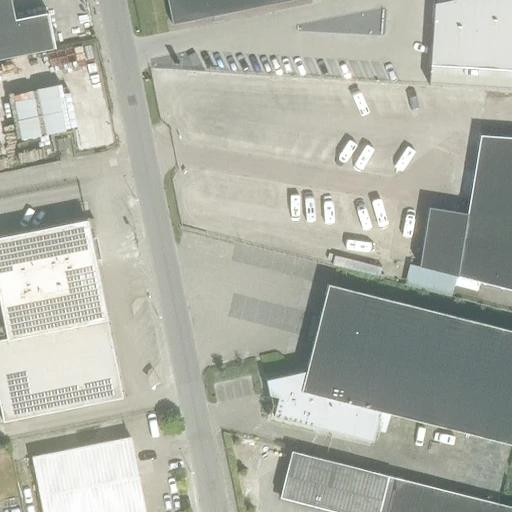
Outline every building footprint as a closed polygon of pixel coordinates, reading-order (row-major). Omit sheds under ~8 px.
[(50,33),(48,25),(46,13),(14,19),(10,0),(0,0),(0,59),(53,49),(51,37),(50,33)] [(166,0),(172,25),(295,0),(166,0)] [(511,0),(448,0),(434,3),(433,3),(429,66),(511,70),(511,0)] [(428,207),(418,267),(480,282),(511,290),(511,137),(479,135),(466,213),(428,207)] [(67,138),(57,140),(59,150),(69,148),(67,138)] [(0,410),(2,422),(122,398),(86,220),(0,237),(0,308),(6,339),(0,340),(0,410)] [(380,411),(511,444),(511,330),(327,284),(305,371),(265,380),(268,395),(269,395),(271,403),(277,403),(274,413),(273,417),(372,441),(380,411)] [(31,457),(41,511),(144,511),(130,437),(31,457)] [(284,479),(279,499),(328,511),(332,511),(385,511),(394,478),(290,452),(284,479)] [(385,511),(511,511),(511,506),(394,478),(385,511)]
